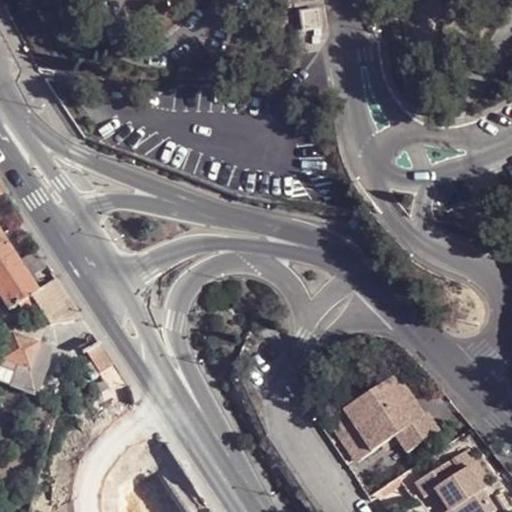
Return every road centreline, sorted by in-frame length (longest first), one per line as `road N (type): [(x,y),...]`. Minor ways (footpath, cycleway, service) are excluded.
road 1 (residential): [(256,511),(235,450),(177,337),(187,283),(202,270),(240,263)]
road 2 (residential): [(271,227),(93,162),(49,137),(3,95)]
road 3 (tertiary): [(86,285),(205,451)]
road 4 (residential): [(271,227),(122,200),(80,216)]
road 5 (residential): [(352,511),(289,410),(288,386),(306,337)]
road 6 (tertiary): [(205,451),(121,279)]
road 7 (residential): [(469,379),(505,344),(511,308),(495,276),(437,242)]
road 8 (residential): [(121,279),(185,246),(264,247)]
road 9 (residential): [(368,274),(469,379)]
road 10 (tertiary): [(80,216),(3,95)]
